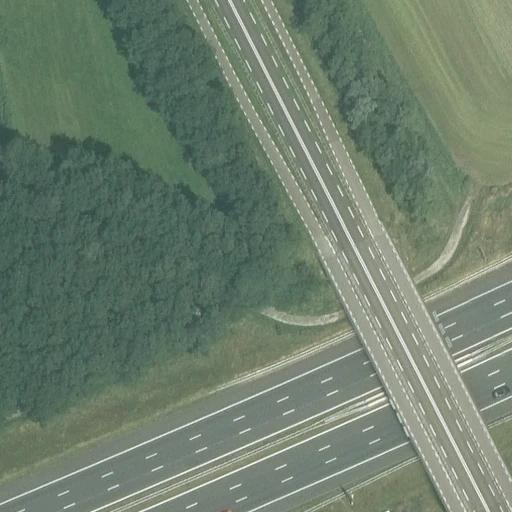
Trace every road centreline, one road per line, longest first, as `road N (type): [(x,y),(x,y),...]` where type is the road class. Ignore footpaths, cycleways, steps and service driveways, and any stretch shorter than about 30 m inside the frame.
road 1 (secondary): [(488,511),(229,0)]
road 2 (motorway): [(511,304),(38,511)]
road 3 (track): [(0,196),(295,320),(340,317),(431,272),(456,234)]
road 4 (motorway): [(195,511),(511,372)]
